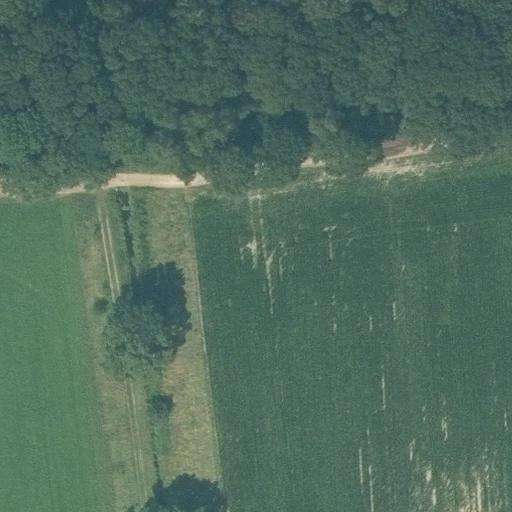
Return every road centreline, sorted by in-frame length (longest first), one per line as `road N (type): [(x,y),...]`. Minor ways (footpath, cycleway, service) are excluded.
road 1 (track): [(511,115),(400,129),(249,164),(0,174)]
road 2 (track): [(511,1),(161,36),(0,43)]
road 3 (track): [(98,170),(141,511)]
